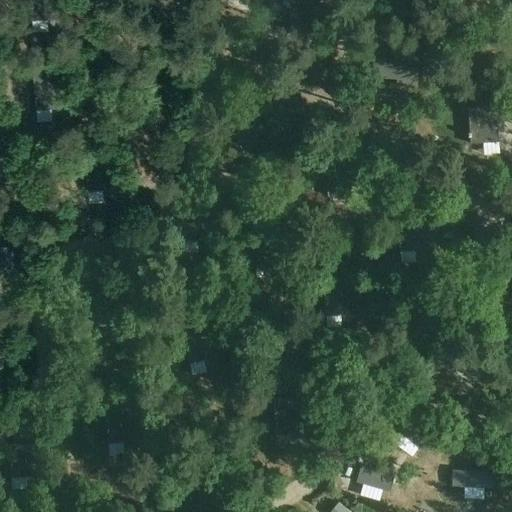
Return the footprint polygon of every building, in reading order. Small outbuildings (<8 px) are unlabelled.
[(54,0),(30,0),(32,20),(55,19),(54,0)] [(382,47),(381,74),(397,75),(397,84),(417,85),(417,76),(419,49),(382,47)] [(168,51),(143,51),(141,86),(165,87),(168,51)] [(33,74),(35,110),(60,108),(57,72),(33,74)] [(236,136),(261,137),(264,98),(240,97),(236,136)] [(467,111),(469,145),(498,144),(496,109),(467,111)] [(85,155),(87,191),(111,189),(108,154),(85,155)] [(349,157),(325,160),(328,196),(352,193),(349,157)] [(206,204),(183,204),(183,240),(207,240),(206,204)] [(400,251),(424,249),(421,212),(396,215),(400,251)] [(13,228),(0,228),(0,248),(13,247),(13,228)] [(256,266),(280,266),(281,230),(257,229),(256,266)] [(350,278),(325,279),(326,315),(351,314),(350,278)] [(118,283),(85,284),(86,305),(105,311),(105,317),(119,317),(118,283)] [(212,325),(180,331),(184,352),(204,354),(205,360),(218,358),(212,325)] [(0,348),(0,372),(11,360),(0,348)] [(304,401),(271,403),(272,424),(291,429),(292,435),(305,435),(304,401)] [(134,408),(101,411),(103,432),(122,437),(122,443),(136,442),(134,408)] [(400,413),(394,424),(411,434),(417,423),(400,413)] [(38,443),(6,445),(7,467),(26,471),(27,478),(40,477),(38,443)] [(370,455),(362,468),(385,482),(393,470),(370,455)] [(427,501),(441,505),(454,467),(439,462),(427,501)] [(204,511),(202,481),(170,483),(171,505),(191,509),(190,511),(204,511)] [(489,511),(505,511),(511,498),(496,493),(489,511)] [(329,511),(354,511),(341,497),(327,509),(329,511)] [(416,511),(419,511),(423,507),(414,501),(410,508),(416,511)]
